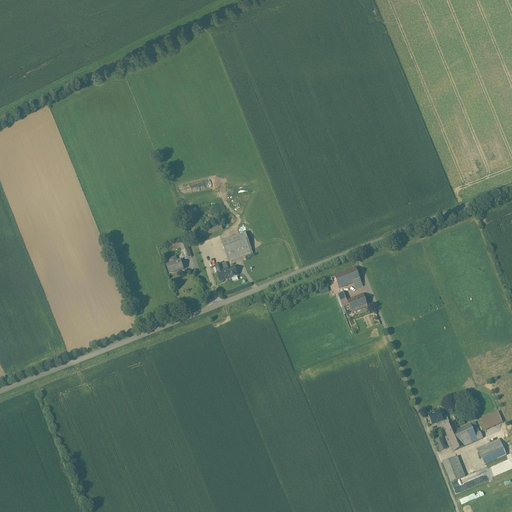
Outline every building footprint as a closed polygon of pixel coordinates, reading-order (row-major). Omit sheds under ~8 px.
[(220,222),(196,230),(199,238),(222,230),(220,222)] [(228,262),(252,254),(245,234),(221,242),(228,262)] [(185,242),(179,244),(185,260),(191,258),(185,242)] [(175,257),(169,260),(170,265),(166,266),(170,275),(174,273),(175,277),(182,274),(181,271),(183,270),(180,261),(177,262),(175,257)] [(226,263),(215,266),(218,273),(217,273),(220,282),(231,278),(228,269),(226,263)] [(228,269),(231,278),(237,276),(234,267),(228,269)] [(355,268),(335,276),(340,288),(354,282),(356,288),(362,286),(355,268)] [(352,312),(367,306),(363,295),(348,301),(352,312)] [(439,412),(428,417),(432,426),(442,422),(443,422),(442,419),(439,412)] [(503,423),(498,412),(480,419),(485,430),(503,423)] [(446,417),(442,419),(443,422),(442,422),(445,427),(443,427),(454,451),(483,439),(480,432),(475,435),(470,425),(457,430),(454,422),(450,424),(446,417)] [(436,441),(440,451),(446,449),(442,439),(436,441)] [(485,465),(506,456),(499,439),(477,449),(485,465)] [(456,457),(443,462),(451,482),(464,477),(456,457)] [(484,490),(472,495),(473,499),(485,494),(484,490)]
